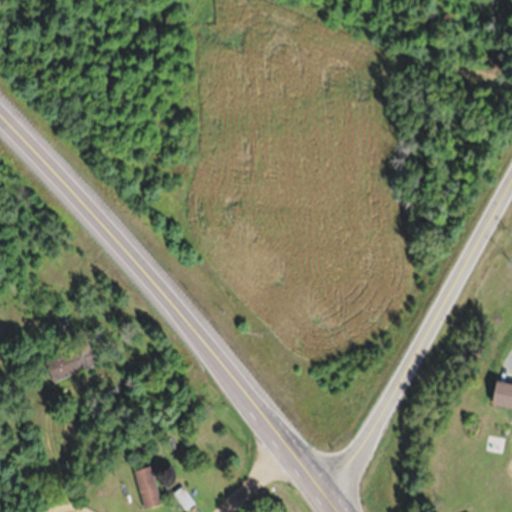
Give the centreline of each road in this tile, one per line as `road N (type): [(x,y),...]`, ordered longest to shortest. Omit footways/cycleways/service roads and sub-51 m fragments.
road 1 (secondary): [(0,119),(160,288),(323,485)]
road 2 (secondary): [(323,485),(511,176)]
